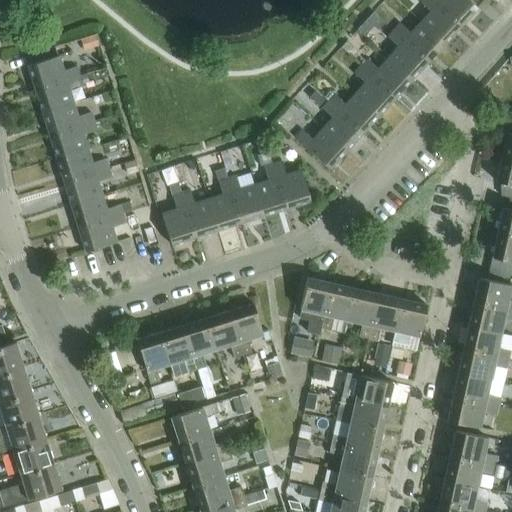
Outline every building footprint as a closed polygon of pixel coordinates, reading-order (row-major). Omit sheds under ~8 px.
[(461,26),(432,0),(421,0),(420,2),(430,12),(421,22),(445,44),(461,26)] [(432,0),(461,26),(477,8),(468,0),(432,0)] [(374,13),(367,20),(378,31),(385,23),(374,13)] [(445,44),(421,22),(411,32),(401,23),(394,30),(428,62),(445,44)] [(428,62),(394,30),(387,37),(398,47),(388,58),(412,79),(428,62)] [(96,35),(90,37),(81,40),(84,51),(99,46),(96,35)] [(353,48),(346,42),(341,47),(348,54),(353,48)] [(28,66),(35,90),(80,76),(77,67),(63,71),(59,57),(28,66)] [(412,79),(388,58),(378,69),(368,59),(361,66),(395,97),(412,79)] [(395,97),(361,66),(354,73),(365,83),(355,94),(379,115),(395,97)] [(87,75),(81,77),(83,84),(89,82),(87,75)] [(83,85),(80,76),(35,90),(42,113),(73,103),(69,90),(83,85)] [(486,89),(479,95),(491,107),(498,100),(486,89)] [(328,100),(333,95),(330,92),(325,97),(328,100)] [(379,115),(355,94),(346,104),(335,94),(328,102),(363,133),(379,115)] [(323,129),(346,151),(363,133),(328,102),(322,96),(316,103),(322,108),(333,118),(323,129)] [(42,113),(49,136),(94,123),(91,113),(78,117),(73,103),(42,113)] [(49,136),(57,159),(88,150),(83,135),(97,131),(94,123),(49,136)] [(346,151),(323,129),(314,139),(303,129),(295,137),(330,169),(346,151)] [(502,158),(511,160),(511,133),(508,133),(502,158)] [(233,160),(230,149),(220,152),(223,163),(231,161),(233,160)] [(57,159),(64,183),(108,169),(105,159),(92,163),(88,150),(57,159)] [(261,167),(272,163),(269,152),(257,156),(261,167)] [(121,154),(106,158),(109,167),(123,163),(121,154)] [(497,182),(505,183),(502,196),(511,198),(511,160),(502,158),(497,182)] [(135,161),(124,164),(127,175),(138,172),(135,161)] [(282,162),(273,164),(287,208),(311,201),(301,170),(286,175),(282,162)] [(287,208),(273,164),(264,167),(268,181),(254,185),(264,216),(287,208)] [(218,181),(227,179),(225,172),(226,171),(225,168),(224,169),(215,171),(218,181)] [(64,183),(71,206),(103,196),(98,182),(111,178),(108,169),(64,183)] [(235,176),(227,179),(241,223),(264,216),(254,185),(241,190),(236,175),(235,176)] [(241,223),(227,179),(218,181),(223,195),(208,200),(218,230),(241,223)] [(178,183),(169,186),(172,196),(181,193),(178,183)] [(190,190),(181,193),(195,238),(218,230),(208,200),(195,204),(190,190)] [(161,215),(165,227),(171,245),(195,238),(181,193),(172,196),(177,210),(161,215)] [(71,206),(78,229),(124,215),(123,213),(132,210),(130,202),(107,209),(103,196),(71,206)] [(511,205),(511,210),(504,208),(498,233),(511,236),(511,205)] [(126,223),(124,215),(78,229),(86,252),(117,243),(112,227),(126,223)] [(511,236),(498,233),(493,258),(511,262),(511,267),(510,275),(511,275),(511,236)] [(309,322),(306,334),(320,337),(321,328),(331,284),(307,278),(297,320),(309,322)] [(480,280),(474,304),(511,312),(511,301),(508,301),(511,287),(480,280)] [(355,289),(331,284),(321,328),(329,330),(332,318),(348,321),(355,289)] [(358,337),(368,340),(378,294),(355,289),(348,321),(361,324),(358,337)] [(379,328),(395,331),(402,300),(378,294),(368,340),(376,341),(379,328)] [(402,300),(395,331),(392,345),(416,350),(426,305),(402,300)] [(230,312),(243,356),(252,353),(248,340),(263,335),(253,304),(230,312)] [(511,312),(474,304),(469,327),(501,334),(504,320),(511,321),(511,312)] [(230,312),(207,319),(216,350),(230,346),(234,359),(243,356),(230,312)] [(184,326),(197,370),(206,367),(202,355),(216,350),(207,319),(184,326)] [(184,326),(161,333),(170,364),(183,360),(187,373),(197,370),(184,326)] [(469,327),(464,349),(509,360),(511,351),(498,347),(501,334),(469,327)] [(170,364),(161,333),(137,340),(150,384),(160,381),(156,369),(170,364)] [(292,338),(288,354),(309,358),(312,342),(292,338)] [(136,340),(114,347),(120,368),(142,361),(136,340)] [(0,348),(0,375),(24,368),(16,343),(0,348)] [(325,344),(321,361),(338,365),(342,348),(325,344)] [(390,346),(378,344),(376,354),(388,357),(390,346)] [(404,349),(392,346),(389,357),(402,360),(404,349)] [(464,349),(458,373),(490,380),(494,366),(507,368),(509,360),(464,349)] [(412,364),(399,361),(396,374),(409,377),(412,364)] [(282,376),(278,363),(266,367),(270,380),(282,376)] [(331,370),(315,367),(312,379),(328,382),(331,370)] [(0,401),(31,392),(24,368),(0,375),(0,401)] [(490,380),(458,373),(453,396),(498,407),(500,398),(487,393),(490,380)] [(386,407),(391,382),(360,375),(356,391),(343,388),(341,397),(386,407)] [(178,395),(182,406),(205,399),(201,387),(178,395)] [(132,402),(143,398),(140,390),(129,394),(132,402)] [(0,401),(0,413),(4,427),(39,416),(31,392),(0,401)] [(314,411),(318,396),(308,393),(305,409),(314,411)] [(233,399),(237,415),(249,412),(245,395),(233,399)] [(496,415),(498,407),(453,396),(447,420),(479,428),(483,413),(496,415)] [(353,409),(350,423),(381,430),(386,407),(341,397),(339,406),(353,409)] [(216,403),(171,417),(179,441),(209,431),(205,417),(219,413),(216,403)] [(46,440),(39,416),(4,427),(12,451),(46,440)] [(331,444),(376,454),(381,430),(350,423),(346,438),(333,435),(331,444)] [(313,427),(301,425),(298,437),(310,440),(313,427)] [(209,431),(179,441),(186,464),(230,450),(227,441),(214,445),(209,431)] [(456,431),(451,455),(495,466),(498,457),(484,453),(487,438),(456,431)] [(12,451),(19,475),(54,464),(46,440),(12,451)] [(310,442),(297,440),(294,455),(306,458),(310,442)] [(342,457),(339,470),(371,477),(376,454),(331,444),(329,454),(342,457)] [(268,460),(265,449),(253,453),(256,464),(268,460)] [(230,450),(186,464),(193,487),(224,478),(219,463),(233,459),(230,450)] [(495,466),(451,455),(445,479),(477,486),(480,472),(493,475),(495,466)] [(19,475),(22,484),(0,491),(0,507),(27,499),(27,500),(62,489),(54,464),(19,475)] [(321,491),(366,500),(371,477),(339,470),(336,484),(323,482),(321,491)] [(276,486),(273,475),(266,477),(265,477),(268,489),(276,486)] [(200,509),(244,496),(242,487),(228,491),(224,478),(193,487),(200,509)] [(445,479),(440,502),(481,511),(485,511),(487,503),(473,500),(477,486),(445,479)] [(108,480),(96,483),(99,494),(113,490),(108,480)] [(85,499),(99,494),(96,483),(81,488),(85,499)] [(85,499),(81,488),(72,491),(75,502),(85,499)] [(244,496),(200,509),(201,511),(234,511),(234,510),(267,500),(263,490),(244,496)] [(72,491),(63,494),(57,496),(61,506),(75,502),(72,491)] [(332,503),(330,511),(363,511),(366,500),(321,491),(318,500),(332,503)] [(287,500),(290,509),(298,511),(303,511),(300,502),(287,500)] [(41,511),(38,501),(24,506),(25,511),(41,511)] [(481,511),(440,502),(437,511),(481,511)]
